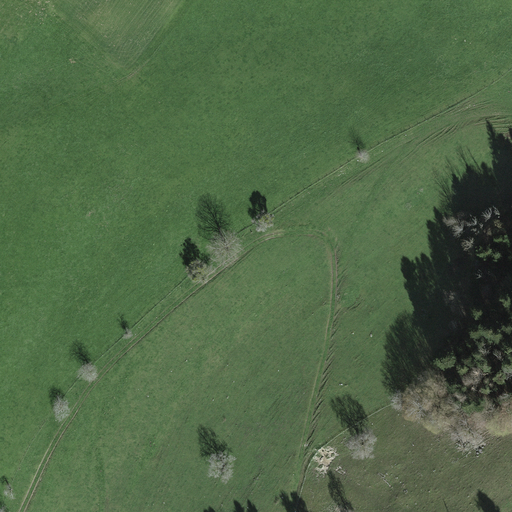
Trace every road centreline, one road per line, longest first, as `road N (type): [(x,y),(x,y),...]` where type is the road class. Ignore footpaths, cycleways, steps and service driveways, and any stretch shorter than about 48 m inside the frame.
road 1 (track): [(20,511),(74,410),(124,349),(246,248),(307,231),(331,243),(333,299),(289,511)]
road 2 (track): [(98,511),(100,374)]
